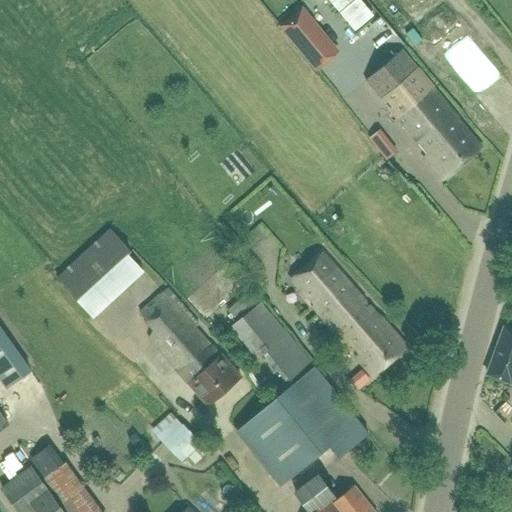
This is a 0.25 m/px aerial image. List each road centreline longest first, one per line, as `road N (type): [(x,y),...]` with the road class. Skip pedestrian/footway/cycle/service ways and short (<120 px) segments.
road 1 (tertiary): [(436,511),(511,195)]
road 2 (unknown): [(275,511),(166,377)]
